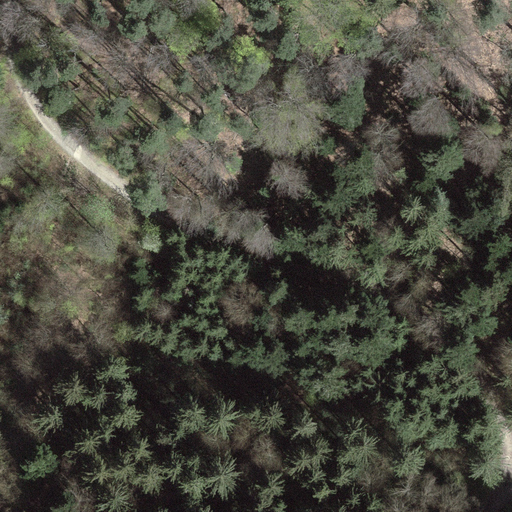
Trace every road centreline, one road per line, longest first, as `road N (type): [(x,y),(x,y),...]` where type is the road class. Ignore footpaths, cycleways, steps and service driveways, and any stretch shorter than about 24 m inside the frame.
road 1 (track): [(511,459),(484,382),(430,322),(348,281),(167,215),(54,139),(16,76),(7,0)]
road 2 (track): [(96,511),(396,446),(511,468)]
